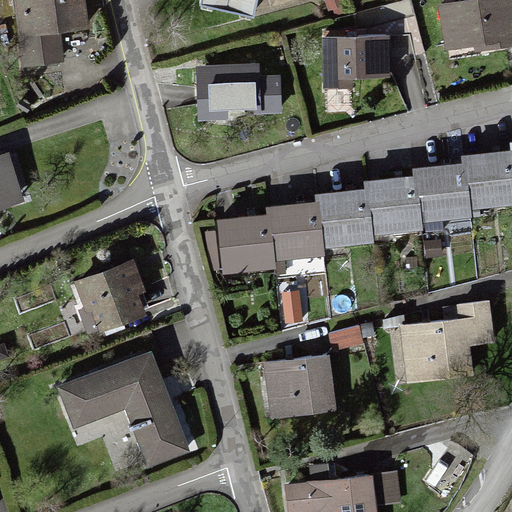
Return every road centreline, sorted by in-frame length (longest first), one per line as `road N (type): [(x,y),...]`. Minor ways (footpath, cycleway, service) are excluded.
road 1 (residential): [(168,194),(511,103)]
road 2 (residential): [(240,464),(168,194)]
road 3 (residential): [(168,194),(128,0)]
road 4 (residential): [(0,261),(168,194)]
road 5 (residential): [(111,511),(240,464)]
